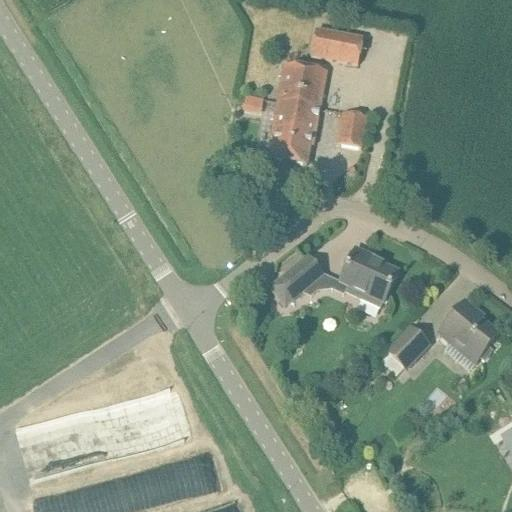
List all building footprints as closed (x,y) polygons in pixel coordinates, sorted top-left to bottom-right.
[(316,34),(311,60),(358,68),(363,43),(316,34)] [(319,112),(326,75),(284,67),(277,104),(319,112)] [(239,112),(257,116),(261,102),(242,97),(239,112)] [(319,112),(277,104),(268,153),(272,153),(271,161),(307,168),(310,149),(312,150),(319,112)] [(343,116),(337,148),(361,152),(367,121),(343,116)] [(355,251),(339,285),(365,298),(362,303),(379,311),(381,306),(384,307),(398,275),(383,268),(370,263),(372,259),(355,251)] [(269,291),(285,310),(323,278),(308,259),(269,291)] [(462,308),(438,336),(451,347),(475,367),(480,361),(484,364),(492,353),(489,350),(499,338),(480,323),(483,319),(473,311),(465,304),(462,308)] [(388,357),(380,365),(396,380),(404,372),(405,373),(429,348),(411,330),(387,355),(388,357)] [(83,461),(181,441),(170,393),(73,413),(83,461)]
